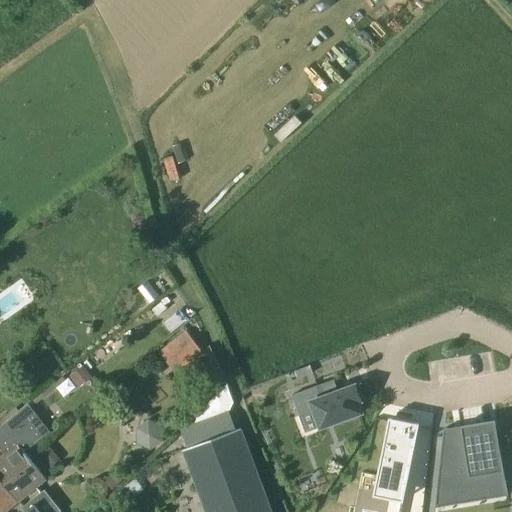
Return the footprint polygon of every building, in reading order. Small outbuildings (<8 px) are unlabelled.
[(176,372),(203,351),(186,330),(159,351),(176,372)] [(78,387),(92,377),(83,365),(69,375),(78,387)] [(194,425),(183,429),(189,446),(184,448),(207,511),(272,511),(240,427),(234,429),(228,413),(233,402),(227,384),(191,418),(194,425)] [(322,397),(318,385),(292,395),(300,416),(315,410),(321,427),(362,412),(358,401),(362,400),(356,384),(322,397)] [(5,454),(0,458),(0,476),(20,500),(46,479),(27,455),(25,453),(38,442),(28,430),(41,419),(30,407),(28,404),(19,412),(2,426),(0,427),(0,445),(6,453),(5,454)] [(389,421),(381,459),(409,464),(411,465),(415,445),(417,434),(419,427),(419,423),(390,417),(389,421)] [(163,441),(162,426),(148,419),(136,428),(137,443),(150,450),(163,441)] [(495,421),(444,430),(434,507),(506,495),(495,421)] [(50,468),(60,460),(49,447),(39,455),(50,468)] [(0,511),(5,511),(20,500),(0,476),(0,511)] [(133,498),(125,487),(116,494),(125,506),(126,507),(135,500),(133,498)] [(114,511),(116,511),(125,506),(116,494),(107,501),(114,511)] [(26,511),(25,511),(47,511),(35,496),(22,507),(26,511)]
